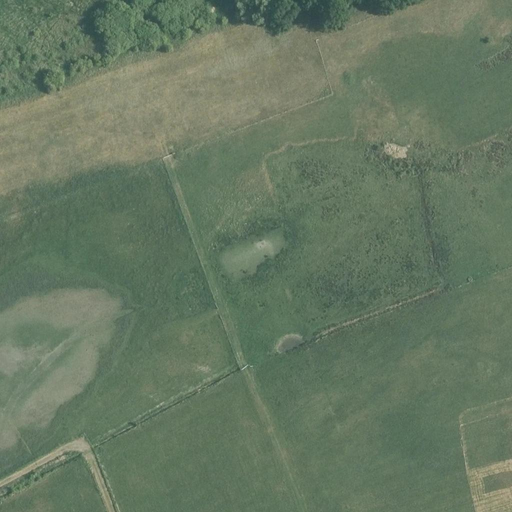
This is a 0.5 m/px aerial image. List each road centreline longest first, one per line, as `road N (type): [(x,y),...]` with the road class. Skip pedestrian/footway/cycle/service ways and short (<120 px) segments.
road 1 (track): [(156,134),(301,511)]
road 2 (track): [(61,0),(62,13),(42,38),(39,95),(156,134),(219,26),(214,0)]
road 3 (track): [(0,487),(79,444),(110,511)]
